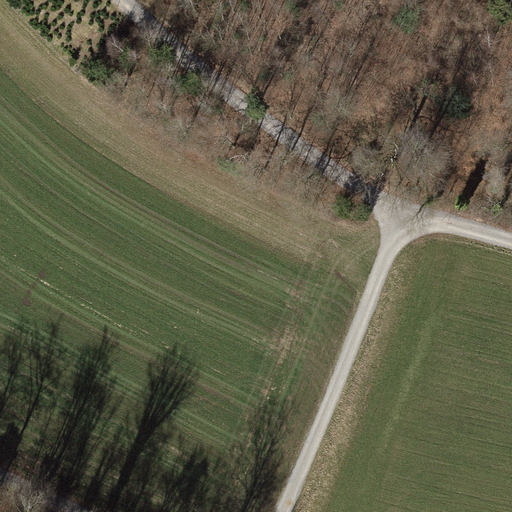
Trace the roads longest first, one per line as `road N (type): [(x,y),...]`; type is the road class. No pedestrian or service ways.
road 1 (track): [(406,203),(346,174),(266,119),(126,0)]
road 2 (track): [(406,203),(284,511)]
